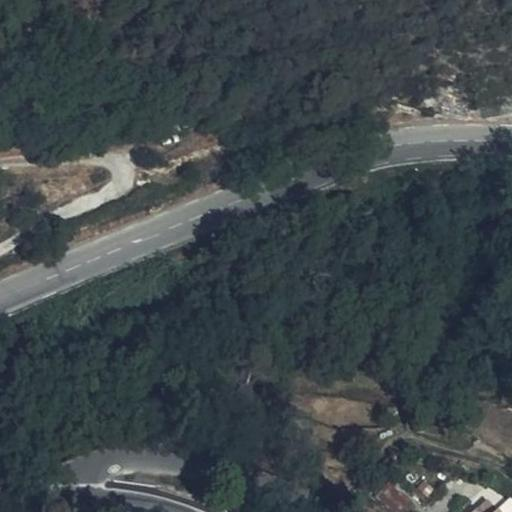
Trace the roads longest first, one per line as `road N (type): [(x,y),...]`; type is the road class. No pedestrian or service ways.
road 1 (secondary): [(511,140),(434,140),(316,166),(0,295)]
road 2 (residential): [(74,500),(81,471),(127,459),(196,466),(298,511)]
